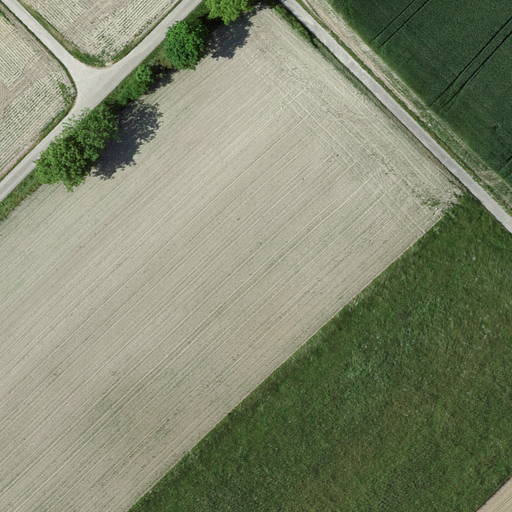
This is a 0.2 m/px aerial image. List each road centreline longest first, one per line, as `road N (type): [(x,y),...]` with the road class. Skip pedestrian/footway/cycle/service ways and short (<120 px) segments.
road 1 (track): [(283,0),(511,226)]
road 2 (track): [(192,0),(0,191)]
road 3 (track): [(99,90),(10,0)]
